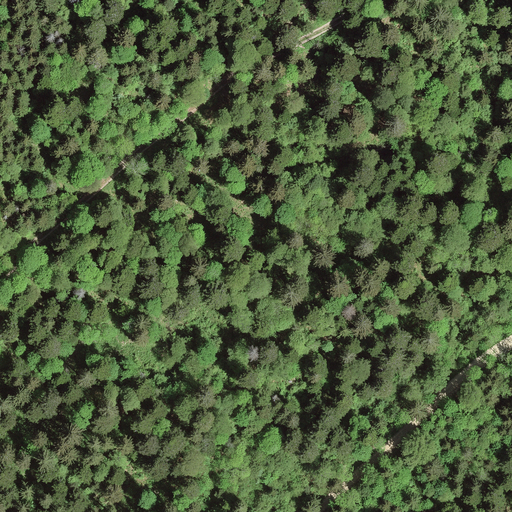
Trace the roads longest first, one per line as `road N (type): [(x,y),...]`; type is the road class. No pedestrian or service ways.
road 1 (track): [(0,283),(57,223),(230,77),(376,0)]
road 2 (track): [(11,511),(32,312),(57,223)]
road 3 (track): [(319,511),(423,411),(511,341)]
